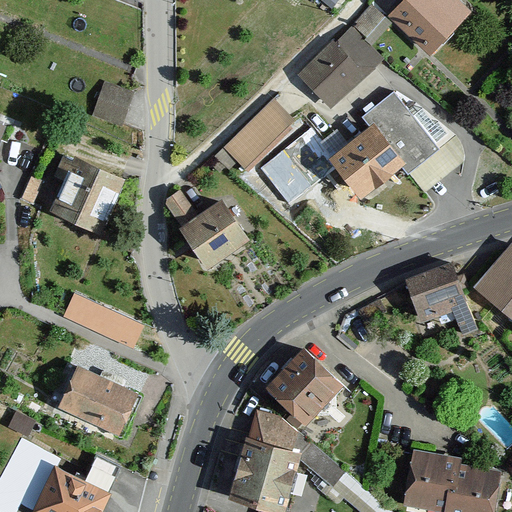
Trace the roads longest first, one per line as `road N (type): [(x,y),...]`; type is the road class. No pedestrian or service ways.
road 1 (residential): [(218,389),(171,331),(153,190),(155,0)]
road 2 (primary): [(511,218),(361,274),(296,308),(239,354),(218,389)]
road 3 (primary): [(218,389),(178,511)]
